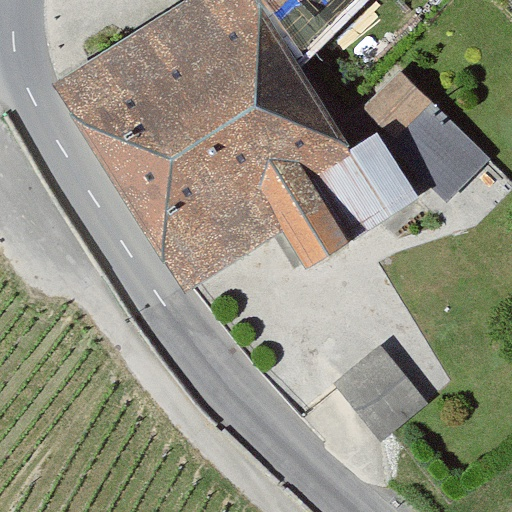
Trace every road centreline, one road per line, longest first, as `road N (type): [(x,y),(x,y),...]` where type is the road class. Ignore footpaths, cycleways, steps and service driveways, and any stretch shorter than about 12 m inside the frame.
road 1 (tertiary): [(19,0),(8,106),(127,312),(334,511)]
road 2 (track): [(271,511),(93,339),(0,189)]
